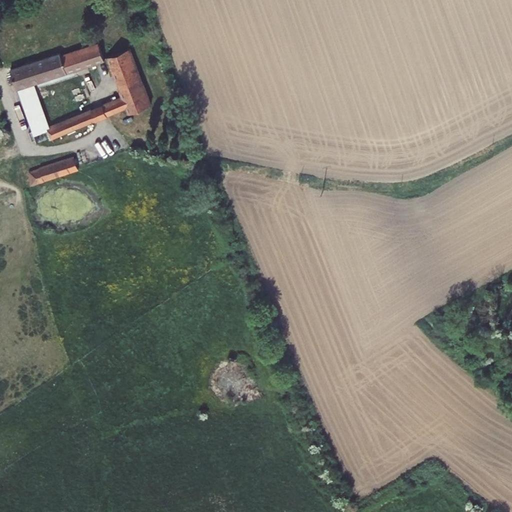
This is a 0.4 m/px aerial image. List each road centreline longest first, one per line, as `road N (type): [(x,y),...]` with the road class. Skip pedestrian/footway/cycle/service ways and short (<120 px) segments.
road 1 (track): [(511,142),(394,195),(306,186),(124,142)]
road 2 (residential): [(124,142),(26,155),(0,89)]
